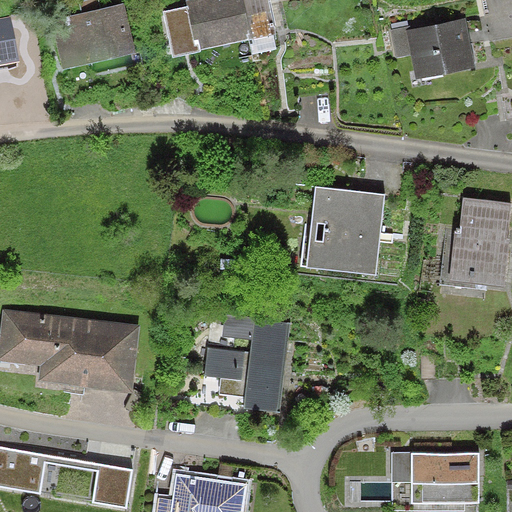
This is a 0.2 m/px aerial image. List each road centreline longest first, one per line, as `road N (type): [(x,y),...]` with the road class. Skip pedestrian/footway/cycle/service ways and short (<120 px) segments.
road 1 (residential): [(511,164),(182,125),(0,138)]
road 2 (residential): [(310,465),(0,416)]
road 3 (residential): [(310,465),(326,440),(359,422),(511,417)]
